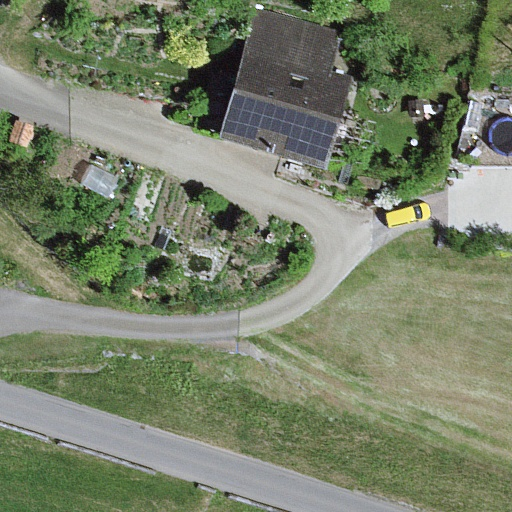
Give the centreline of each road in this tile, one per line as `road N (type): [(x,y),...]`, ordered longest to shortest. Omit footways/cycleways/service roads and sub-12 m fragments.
road 1 (tertiary): [(0,407),(328,511)]
road 2 (track): [(0,232),(78,300),(79,321)]
